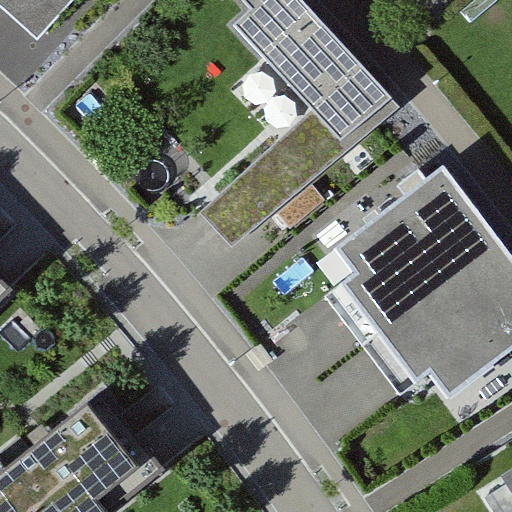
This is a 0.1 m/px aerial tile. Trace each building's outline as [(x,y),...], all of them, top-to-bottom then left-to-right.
[(401,119),(294,0),(231,0),(246,17),(227,31),(304,113),(195,207),(233,259),(401,119)] [(511,357),(511,260),(442,168),(337,254),(359,280),(344,289),(418,387),(432,378),(449,399),(511,357)] [(0,272),(0,314),(21,294),(0,272)] [(98,368),(0,449),(0,511),(120,511),(176,466),(98,368)] [(511,474),(497,485),(511,507),(511,474)]
